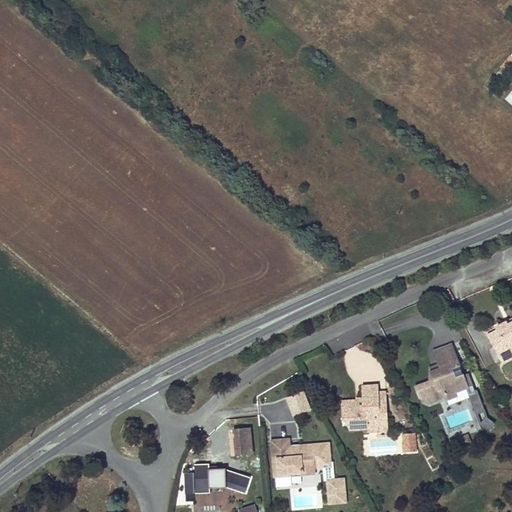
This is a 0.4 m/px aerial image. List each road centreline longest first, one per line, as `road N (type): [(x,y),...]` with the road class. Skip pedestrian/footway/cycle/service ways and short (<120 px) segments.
road 1 (residential): [(175,438),(260,366),(511,249)]
road 2 (secondary): [(279,318),(511,218)]
road 3 (secondary): [(279,318),(128,384)]
road 4 (secondary): [(140,391),(279,318)]
